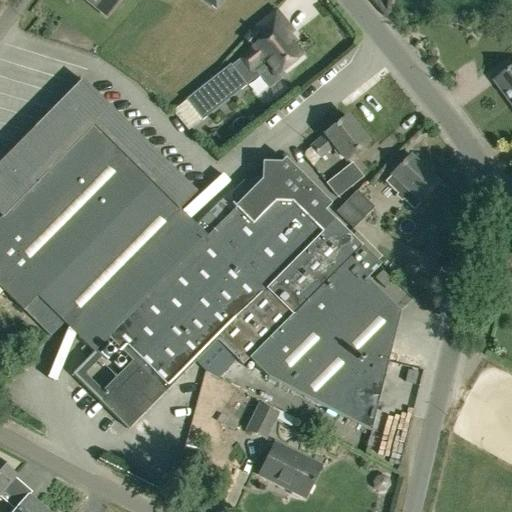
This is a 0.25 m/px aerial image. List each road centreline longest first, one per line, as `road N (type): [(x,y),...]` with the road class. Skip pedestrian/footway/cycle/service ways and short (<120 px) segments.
road 1 (unclassified): [(412,511),(484,188),(451,123),(348,0)]
road 2 (unknown): [(382,40),(229,174),(214,176),(165,141)]
road 3 (unclassified): [(146,511),(0,433)]
